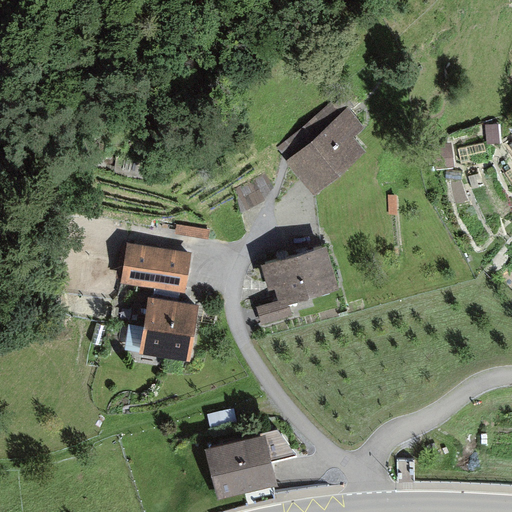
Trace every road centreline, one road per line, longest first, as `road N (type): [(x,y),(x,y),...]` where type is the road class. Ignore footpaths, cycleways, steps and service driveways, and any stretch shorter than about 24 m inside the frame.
road 1 (residential): [(368,471),(297,414),(245,334),(238,298),(244,268),(288,217)]
road 2 (residential): [(368,471),(393,434),(511,376)]
road 3 (tertiary): [(371,505),(511,509)]
